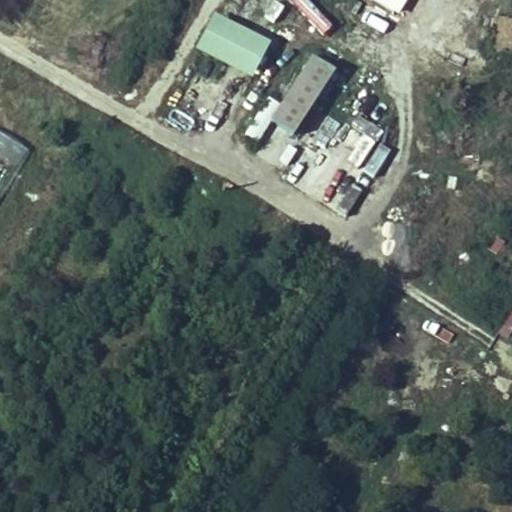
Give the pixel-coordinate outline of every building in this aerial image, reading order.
[(312,0),(292,0),(305,11),(313,1),(312,0)] [(393,0),(381,0),(378,5),(398,18),(405,7),(393,0)] [(197,49),(255,76),(272,38),(214,11),(197,49)] [(312,59),(271,123),(292,137),(334,73),(312,59)] [(0,184),(22,142),(0,130),(0,184)]
